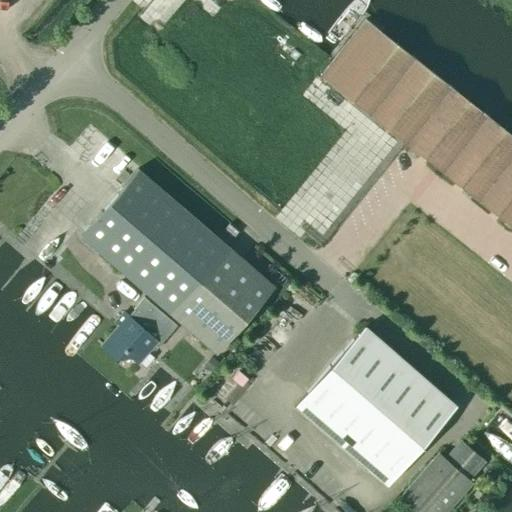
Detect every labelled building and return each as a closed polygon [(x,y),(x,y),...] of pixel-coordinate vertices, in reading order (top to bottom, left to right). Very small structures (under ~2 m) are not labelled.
[(319,76),(404,143),(450,86),(365,19),(319,76)] [(511,135),(450,86),(404,143),(511,228),(511,135)] [(273,286),(228,247),(217,238),(137,168),(79,235),(215,353),(273,286)] [(132,309),(136,312),(131,318),(123,311),(114,322),(118,326),(101,345),(115,357),(120,357),(124,351),(136,361),(146,350),(154,349),(176,325),(143,297),(132,309)] [(455,407),(411,369),(364,327),(295,405),(386,485),(455,407)] [(238,372),(231,380),(241,387),(247,379),(238,372)] [(228,376),(215,392),(232,407),(245,391),(241,387),(231,380),(228,376)] [(439,455),(434,460),(400,499),(413,510),(417,506),(423,511),(436,511),(454,492),(458,496),(469,484),(465,481),(483,460),(459,439),(443,457),(439,455)]
